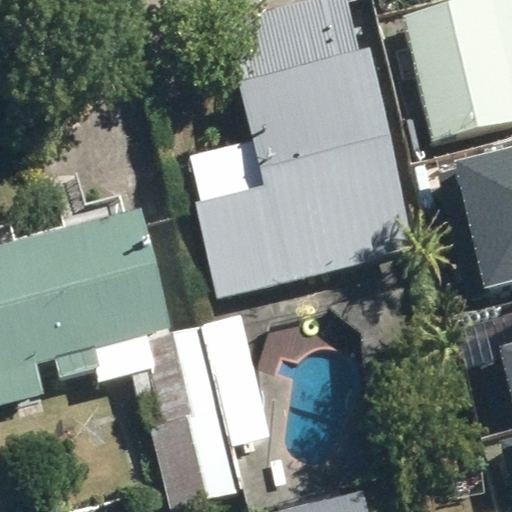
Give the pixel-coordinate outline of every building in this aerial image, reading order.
[(203,168),(231,295),(423,252),(394,125),(377,129),(351,2),(239,25),(265,154),(203,168)] [(424,211),(446,294),(511,276),(511,98),(468,111),(490,194),(424,211)] [(0,247),(0,373),(174,321),(138,205),(0,247)] [(230,328),(197,336),(229,460),(262,451),(230,328)] [(511,338),(466,351),(493,473),(511,467),(511,338)] [(303,511),(369,511),(366,497),(303,511)]
